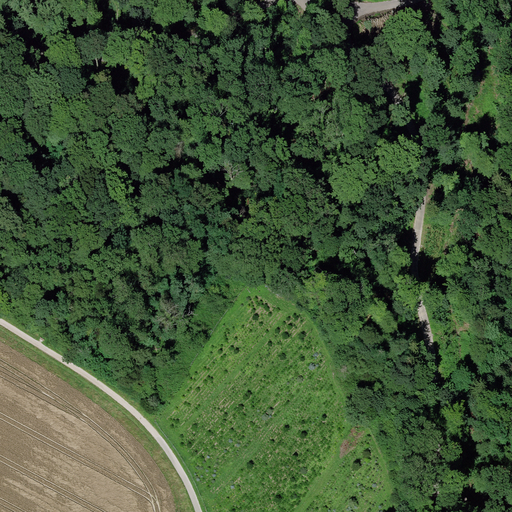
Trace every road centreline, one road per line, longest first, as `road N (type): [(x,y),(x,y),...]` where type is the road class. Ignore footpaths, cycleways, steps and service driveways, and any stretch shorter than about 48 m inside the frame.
road 1 (track): [(424,511),(439,492),(439,443),(414,265),(419,152),(407,114),(380,78),(304,1)]
road 2 (track): [(0,321),(123,403),(171,452),(198,511)]
road 3 (track): [(0,48),(102,58),(150,53),(265,0)]
